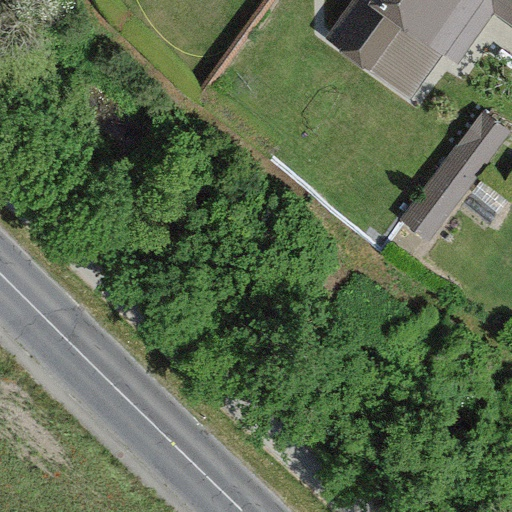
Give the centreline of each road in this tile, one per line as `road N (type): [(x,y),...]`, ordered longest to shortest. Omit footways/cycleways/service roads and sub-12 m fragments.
road 1 (track): [(0,182),(355,511)]
road 2 (secondary): [(0,273),(243,511)]
